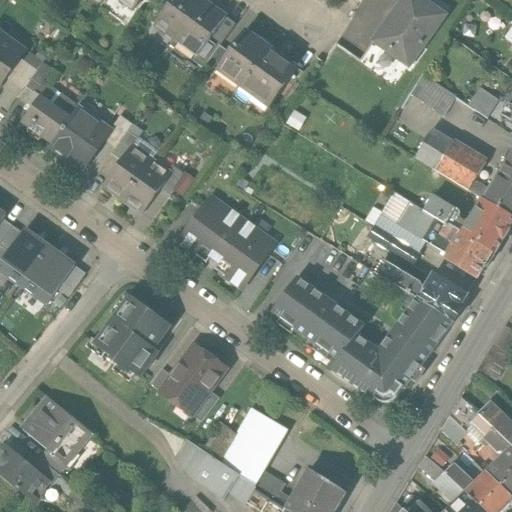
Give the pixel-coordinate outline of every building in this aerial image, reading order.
[(121,0),(133,8),(139,0),(121,0)] [(173,0),(155,25),(176,40),(204,1),(202,0),(173,0)] [(424,0),(399,0),(371,41),(408,67),(445,14),(424,0)] [(225,16),(204,1),(176,40),(197,55),(200,51),(225,16)] [(200,51),(209,57),(218,44),(234,22),(225,16),(200,51)] [(0,32),(0,82),(4,77),(18,58),(24,50),(0,32)] [(218,69),(244,88),(271,50),(245,32),(230,53),(218,69)] [(230,53),(218,44),(209,57),(202,67),(214,75),(218,69),(230,53)] [(297,69),(271,50),(244,88),(270,107),(297,69)] [(22,61),(35,71),(41,62),(28,53),(22,61)] [(22,61),(18,58),(4,77),(21,90),(24,86),(35,71),(22,61)] [(51,69),(41,62),(35,71),(24,86),(33,93),(51,69)] [(410,95),(443,117),(456,97),(423,75),(410,95)] [(474,110),(487,119),(499,102),(479,88),(466,106),(473,111),(474,110)] [(38,95),(19,122),(49,144),(68,117),(38,95)] [(76,106),(68,117),(49,144),(47,147),(80,171),(102,140),(110,129),(76,106)] [(119,116),(110,129),(102,140),(115,149),(132,125),(119,116)] [(143,133),(132,125),(115,149),(111,154),(122,162),(132,148),(143,133)] [(416,161),(436,173),(453,144),(433,132),(416,161)] [(486,163),(453,144),(436,173),(468,192),(474,183),(486,163)] [(105,186),(124,200),(151,161),(132,148),(122,162),(105,186)] [(511,151),(497,173),(511,182),(511,151)] [(170,174),(151,161),(124,200),(143,213),(159,189),(170,174)] [(159,189),(168,196),(172,190),(184,174),(175,167),(170,174),(159,189)] [(511,218),(511,182),(497,173),(489,186),(481,199),(511,218)] [(184,174),(172,190),(181,197),(193,180),(184,174)] [(479,186),(474,183),(468,192),(481,199),(489,186),(481,182),(479,186)] [(422,212),(425,213),(459,234),(466,223),(460,220),(458,211),(432,195),(422,212)] [(210,197),(177,242),(241,289),(274,244),(210,197)] [(491,254),(511,220),(511,218),(481,199),(466,223),(459,234),(491,254)] [(454,243),(459,234),(425,213),(419,223),(454,243)] [(375,227),(367,239),(412,267),(420,255),(375,227)] [(0,266),(0,268),(24,285),(52,246),(27,228),(0,266)] [(476,279),(491,254),(459,234),(454,243),(444,259),(476,279)] [(77,264),(52,246),(24,285),(49,303),(77,264)] [(372,274),(414,300),(450,324),(465,295),(431,274),(424,287),(381,259),(372,274)] [(300,279),(275,313),(340,360),(357,337),(365,326),(300,279)] [(125,295),(91,344),(138,378),(156,354),(151,350),(168,326),(125,295)] [(414,300),(380,346),(416,372),(450,324),(414,300)] [(511,354),(511,332),(504,328),(486,356),(504,367),(511,354)] [(397,398),(416,372),(380,346),(376,351),(357,337),(340,360),(333,370),(373,399),(379,403),(383,405),(389,404),(393,402),(397,398)] [(191,344),(157,391),(192,416),(208,393),(226,370),(191,344)] [(259,405),(267,410),(277,395),(269,390),(270,388),(262,383),(252,398),(260,404),(259,405)] [(219,400),(208,393),(192,416),(202,424),(219,400)] [(45,398),(20,429),(46,450),(65,467),(91,436),(45,398)] [(441,431),(456,446),(469,426),(479,416),(460,399),(441,431)] [(511,425),(490,404),(479,416),(509,445),(511,441),(511,425)] [(239,479),(255,490),(264,473),(288,432),(251,410),(238,436),(220,425),(203,454),(239,479)] [(509,445),(479,416),(469,426),(497,454),(505,453),(511,447),(509,445)] [(224,502),(229,493),(239,479),(203,454),(187,442),(175,460),(197,474),(193,480),(224,502)] [(3,447),(0,450),(0,477),(33,505),(49,486),(27,467),(3,447)] [(505,453),(485,473),(511,500),(511,448),(511,447),(505,453)] [(46,450),(37,460),(57,477),(65,467),(46,450)] [(49,486),(57,477),(37,460),(35,458),(27,467),(49,486)] [(436,484),(444,476),(426,459),(418,468),(436,484)] [(454,466),(444,476),(464,495),(474,484),(454,466)] [(286,486),(264,473),(255,490),(285,511),(292,501),(281,493),(286,486)] [(308,473),(292,501),(285,511),(286,511),(336,511),(346,496),(308,473)] [(482,511),(500,511),(511,501),(511,500),(485,473),(474,484),(464,495),(482,511)] [(453,505),(464,495),(444,476),(436,484),(433,486),(453,505)] [(229,493),(247,504),(255,490),(239,479),(229,493)] [(285,511),(255,490),(247,504),(258,511),(285,511)] [(482,511),(464,495),(453,505),(445,511),(482,511)] [(209,511),(195,498),(181,511),(209,511)] [(427,511),(418,503),(407,511),(427,511)]
